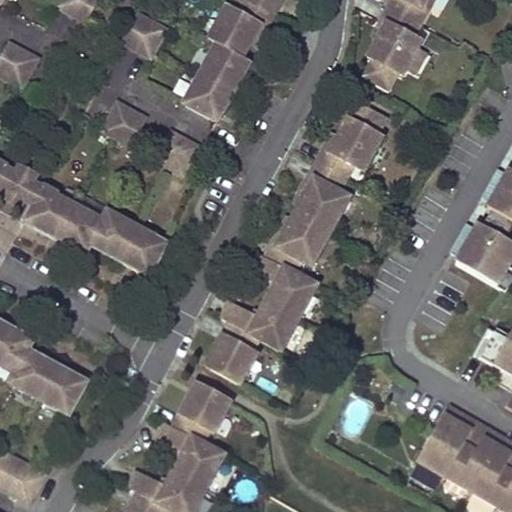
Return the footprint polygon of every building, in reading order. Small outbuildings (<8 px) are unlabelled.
[(59,0),(56,8),(85,24),(97,0),(59,0)] [(243,0),(243,2),(271,17),(279,3),(274,0),(243,0)] [(391,0),(387,8),(418,26),(426,11),(419,7),(423,0),(391,0)] [(426,11),(431,0),(423,0),(419,7),(426,11)] [(263,32),(271,17),(243,2),(235,16),(227,12),(210,43),(215,46),(241,60),(258,29),(263,32)] [(379,23),(385,26),(368,58),(373,61),(364,76),(387,89),(396,73),(401,76),(408,64),(416,49),(419,43),(411,39),(418,26),(387,8),(379,23)] [(135,15),(120,43),(150,59),(165,31),(135,15)] [(7,44),(0,57),(0,76),(21,88),(36,60),(7,44)] [(236,75),(244,61),(241,60),(215,46),(199,76),(232,94),(241,78),(236,75)] [(417,68),(425,54),(416,49),(408,64),(417,68)] [(241,78),(249,64),(244,61),(236,75),(241,78)] [(183,105),(212,121),(217,111),(222,113),(232,94),(199,76),(183,105)] [(116,104),(101,133),(130,148),(146,120),(116,104)] [(352,165),(362,171),(379,140),(374,136),(382,121),(360,109),(351,124),(346,121),(329,153),(323,150),(315,164),(344,179),(352,165)] [(212,121),(216,124),(222,113),(217,111),(212,121)] [(168,132),(153,160),(182,177),(198,148),(168,132)] [(328,234),(347,199),(336,193),(344,179),(315,164),(297,198),(302,200),(294,215),(328,234)] [(5,171),(0,180),(0,191),(13,198),(31,208),(40,190),(23,180),(5,171)] [(511,174),(508,172),(486,211),(511,225),(511,174)] [(56,195),(42,187),(40,190),(31,208),(25,218),(36,224),(33,229),(70,249),(73,244),(87,252),(89,247),(92,243),(104,249),(102,254),(138,274),(140,269),(150,275),(165,246),(106,214),(101,224),(69,207),(68,209),(53,201),(56,195)] [(263,259),(292,276),(299,261),(310,267),(328,234),(294,215),(286,229),(281,227),(263,259)] [(25,218),(22,223),(33,229),(36,224),(25,218)] [(490,234),(477,227),(466,245),(480,253),(490,234)] [(511,261),(511,246),(490,234),(480,253),(466,245),(455,265),(496,288),(511,261)] [(92,243),(89,247),(102,254),(104,249),(92,243)] [(73,244),(70,249),(84,257),(87,252),(73,244)] [(246,271),(274,286),(265,302),(294,319),(311,286),(292,276),(263,259),(255,255),(246,271)] [(140,269),(138,274),(148,279),(150,275),(140,269)] [(265,302),(256,319),(228,303),(219,320),(228,325),(256,340),(276,351),(294,319),(265,302)] [(37,401),(67,417),(83,388),(73,383),(76,379),(57,368),(39,359),(37,364),(24,357),(27,352),(29,347),(16,340),(18,334),(0,325),(0,324),(0,367),(13,375),(7,385),(37,401)] [(209,370),(238,386),(254,357),(249,354),(256,340),(228,325),(210,357),(215,359),(209,370)] [(511,332),(510,336),(496,327),(494,332),(479,356),(494,365),(497,361),(511,369),(511,332)] [(29,347),(32,342),(18,334),(16,340),(29,347)] [(37,364),(39,359),(27,352),(24,357),(37,364)] [(210,357),(205,368),(209,370),(215,359),(210,357)] [(494,365),(511,375),(511,369),(497,361),(494,365)] [(83,388),(86,384),(76,379),(73,383),(83,388)] [(195,386),(189,396),(193,398),(199,389),(195,386)] [(171,429),(200,445),(207,431),(212,433),(228,405),(199,389),(193,398),(189,396),(171,429)] [(347,430),(361,432),(365,404),(351,402),(347,430)] [(504,511),(511,511),(511,442),(491,429),(485,439),(473,431),(460,424),(466,414),(452,405),(418,459),(504,511)] [(478,422),(466,414),(460,424),(473,431),(478,422)] [(485,439),(491,429),(478,422),(473,431),(485,439)] [(154,440),(181,456),(172,472),(204,489),(222,457),(200,445),(171,429),(162,424),(154,440)] [(43,477),(0,453),(0,489),(28,505),(43,478),(43,477)] [(164,509),(168,511),(191,511),(204,489),(172,472),(164,488),(136,473),(127,489),(136,494),(164,509)] [(133,511),(162,511),(164,509),(136,494),(128,508),(134,511),(133,511)]
